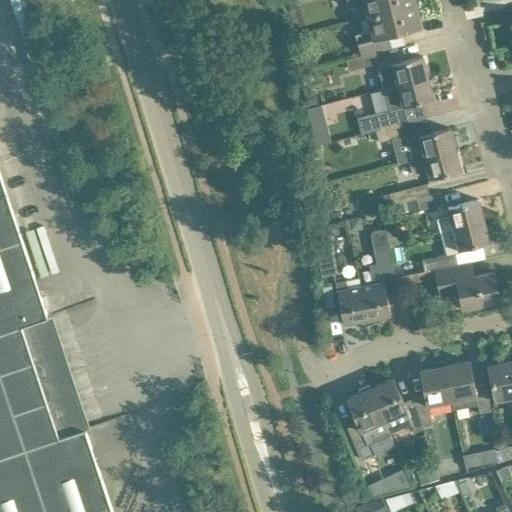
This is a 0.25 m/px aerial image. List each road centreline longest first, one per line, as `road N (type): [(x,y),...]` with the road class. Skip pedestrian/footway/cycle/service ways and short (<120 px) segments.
road 1 (tertiary): [(228,338),(146,77),(102,3)]
road 2 (residential): [(307,384),(511,325)]
road 3 (residential): [(511,200),(452,0)]
road 4 (tertiary): [(292,511),(254,387),(228,338)]
road 5 (tertiary): [(228,338),(231,394),(267,511)]
